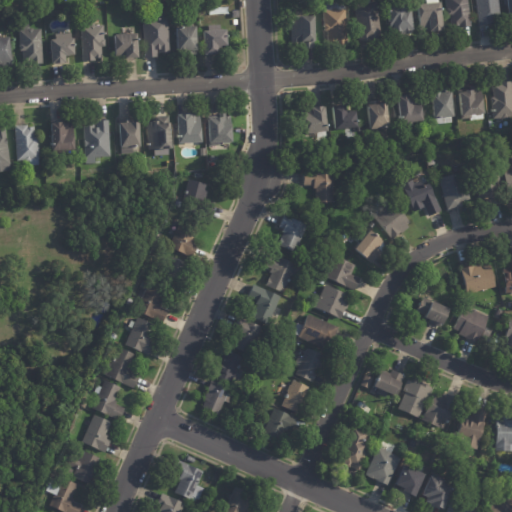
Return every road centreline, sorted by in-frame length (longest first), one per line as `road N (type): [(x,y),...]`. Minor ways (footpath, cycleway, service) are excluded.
road 1 (residential): [(255,0),(258,178),(110,511)]
road 2 (residential): [(511,49),(260,81),(0,94)]
road 3 (residential): [(511,227),(453,237),(404,264),(385,288),(284,511)]
road 4 (residential): [(364,511),(152,418)]
road 5 (residential): [(511,384),(367,327)]
